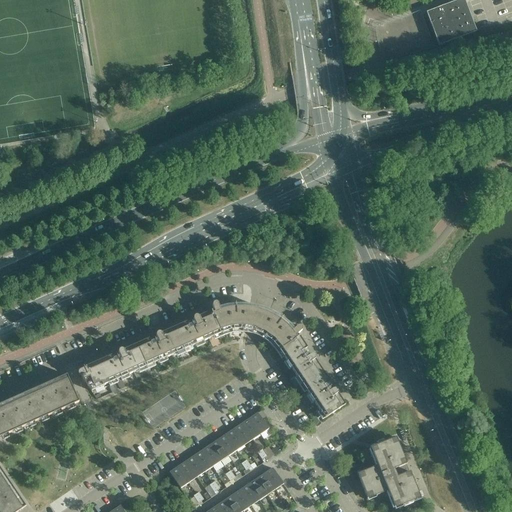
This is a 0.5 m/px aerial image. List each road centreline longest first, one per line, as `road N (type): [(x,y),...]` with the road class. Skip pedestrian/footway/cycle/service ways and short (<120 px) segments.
road 1 (secondary): [(293,146),(0,275)]
road 2 (residential): [(0,393),(92,349),(100,334),(223,282),(265,281)]
road 3 (secondary): [(0,322),(264,203)]
road 4 (residential): [(69,511),(264,384)]
road 5 (tertiary): [(511,90),(343,130)]
road 6 (tertiary): [(350,165),(511,108)]
road 7 (tertiary): [(474,511),(420,376)]
road 8 (residential): [(265,281),(308,304),(354,378)]
road 9 (residential): [(307,447),(420,376)]
road 10 (secondary): [(343,130),(322,0)]
road 11 (secondary): [(301,19),(307,120),(293,146)]
road 12 (tertiary): [(420,376),(373,263)]
